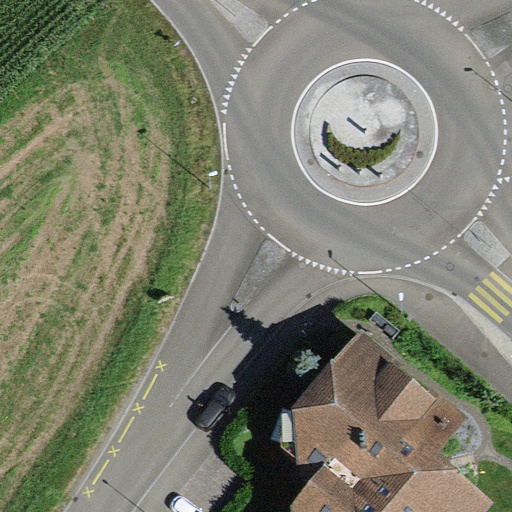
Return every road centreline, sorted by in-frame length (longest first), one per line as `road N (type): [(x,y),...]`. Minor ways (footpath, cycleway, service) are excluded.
road 1 (residential): [(288,211),(88,511)]
road 2 (tertiary): [(440,60),(405,32),(362,21),(317,29),(280,53)]
road 3 (tertiary): [(280,53),(256,90),(249,134),(260,176),(288,211)]
road 4 (tertiary): [(433,205),(456,173),(465,134),(460,95),(440,60)]
road 5 (tertiary): [(288,211),(322,230),(361,236),(400,227),(433,205)]
